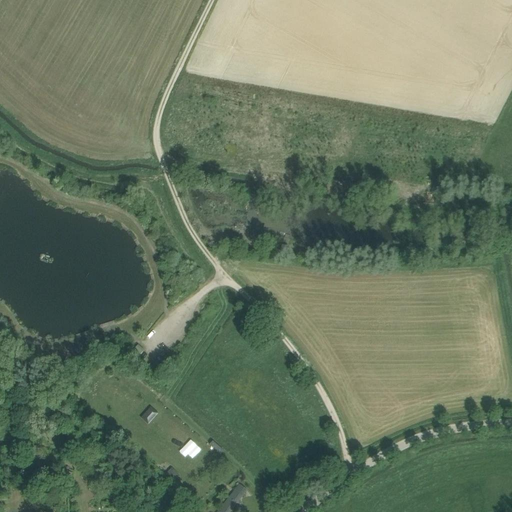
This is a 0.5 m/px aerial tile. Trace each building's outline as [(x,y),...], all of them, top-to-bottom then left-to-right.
[(160,372),(150,364),(147,367),(157,376),(160,372)] [(151,407),(148,410),(155,417),(159,413),(151,407)] [(172,468),(167,473),(171,478),(177,472),(172,468)] [(57,482),(68,486),(72,473),(62,470),(57,482)] [(50,492),(52,486),(43,482),(40,488),(50,492)] [(231,511),(237,505),(248,491),(239,484),(217,511),(231,511)]
